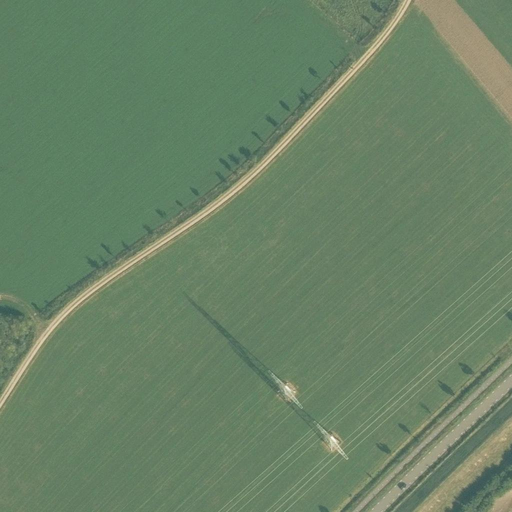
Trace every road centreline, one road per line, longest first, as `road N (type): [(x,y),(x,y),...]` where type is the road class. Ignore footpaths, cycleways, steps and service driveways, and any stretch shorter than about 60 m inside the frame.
road 1 (track): [(408,0),(288,137),(211,211),(71,314),(0,401)]
road 2 (tertiary): [(377,511),(511,381)]
